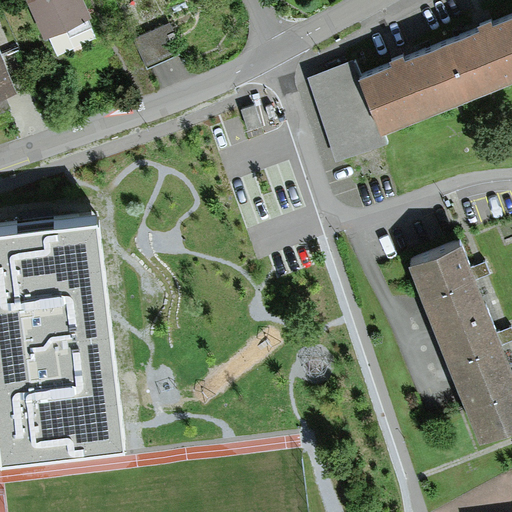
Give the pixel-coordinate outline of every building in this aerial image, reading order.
[(26,0),(45,40),(66,30),(69,37),(92,27),(88,20),(92,18),(83,0),(26,0)] [(511,13),(473,29),(496,87),(511,80),(511,13)] [(171,24),(135,39),(148,68),(183,52),(171,24)] [(473,29),(417,52),(441,108),(496,87),(473,29)] [(379,132),(441,108),(417,52),(358,77),(379,132)] [(17,93),(1,55),(0,55),(0,99),(6,97),(17,93)] [(352,62),(308,78),(338,161),(384,145),(379,132),(358,77),(352,62)] [(6,97),(0,99),(0,114),(11,110),(6,97)] [(264,128),(256,104),(242,109),(250,132),(264,128)] [(0,444),(1,454),(126,439),(98,212),(0,224),(0,444)] [(406,262),(429,320),(484,297),(461,239),(406,262)] [(429,320),(453,378),(508,356),(484,297),(429,320)] [(511,425),(511,366),(508,356),(453,378),(478,439),(511,425)]
